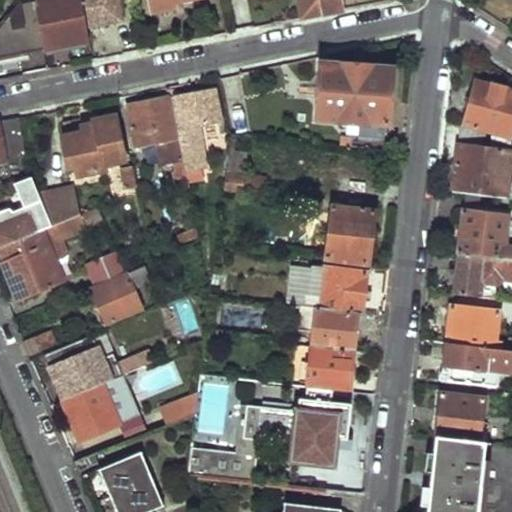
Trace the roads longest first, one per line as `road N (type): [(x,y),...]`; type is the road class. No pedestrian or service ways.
road 1 (residential): [(382,511),(438,16)]
road 2 (residential): [(438,16),(0,106)]
road 3 (residential): [(0,340),(71,511)]
